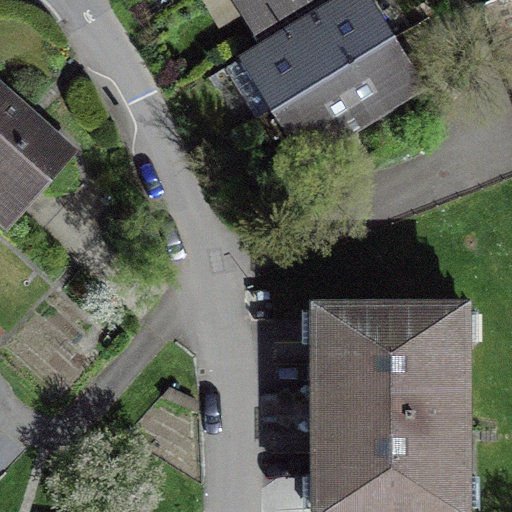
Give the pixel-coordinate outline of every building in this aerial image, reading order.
[(249,0),(265,26),(306,0),(249,0)] [(284,102),(385,40),(360,0),(337,0),(253,52),(284,102)] [(511,0),(490,0),(480,4),(496,44),(511,38),(511,0)] [(511,38),(496,44),(511,86),(511,38)] [(417,92),(385,40),(284,102),(316,154),(417,92)] [(0,222),(64,151),(0,94),(0,222)] [(460,306),(319,307),(321,510),(462,508),(460,306)]
